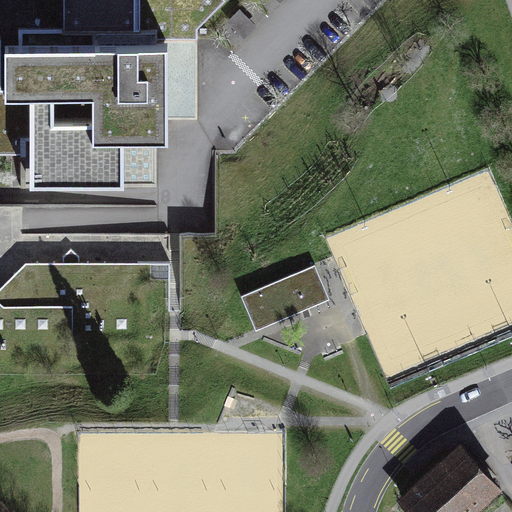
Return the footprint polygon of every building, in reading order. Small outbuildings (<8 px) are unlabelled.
[(197,38),(197,28),(225,0),(63,0),(64,28),(62,28),(62,31),(156,32),(156,39),(157,39),(197,38)] [(156,32),(62,31),(62,28),(19,28),(19,42),(4,42),(3,86),(1,86),(1,104),(26,104),(26,137),(30,136),(30,180),(124,180),(124,135),(168,136),(168,127),(168,42),(157,42),(157,39),(156,39),(156,32)] [(0,150),(21,151),(21,152),(26,152),(26,137),(26,104),(1,104),(1,86),(3,86),(4,42),(4,37),(0,36),(0,150)] [(0,360),(8,361),(26,343),(140,342),(139,279),(169,279),(170,262),(46,261),(25,261),(0,286),(0,360)] [(315,264),(241,295),(256,330),(330,299),(315,264)] [(460,447),(400,501),(410,511),(464,511),(494,486),(460,447)]
